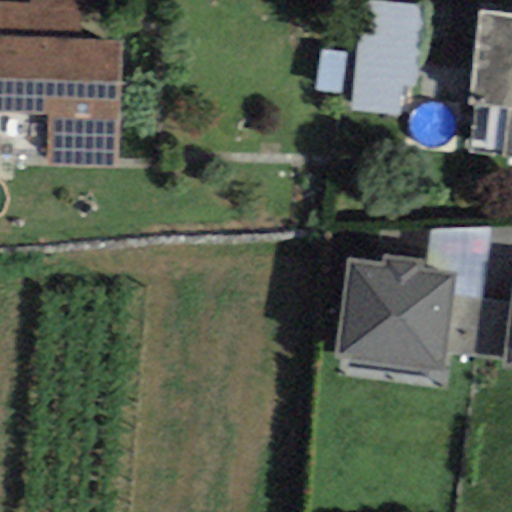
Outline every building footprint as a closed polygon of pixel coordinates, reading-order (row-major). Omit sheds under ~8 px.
[(81,0),(27,0),(27,4),(0,3),(0,38),(80,40),(81,0)] [(423,3),(389,0),(359,0),(349,111),(398,116),(401,84),(415,86),(423,3)] [(511,16),(478,13),(468,105),(475,106),(470,153),(511,157),(511,16)] [(0,113),(46,115),(45,165),(118,167),(122,41),(80,40),(0,38),(0,113)] [(488,228),(430,231),(426,269),(452,272),(449,297),(477,301),(488,228)] [(335,359),(440,371),(442,353),(449,297),(452,272),(426,269),(418,268),(419,259),(382,254),(381,264),(347,260),(335,359)] [(511,291),(510,305),(503,361),(502,369),(511,370),(511,291)] [(477,301),(449,297),(442,353),(503,361),(510,305),(477,301)]
